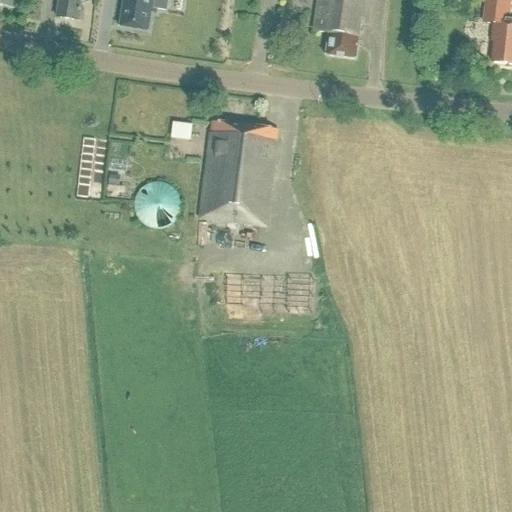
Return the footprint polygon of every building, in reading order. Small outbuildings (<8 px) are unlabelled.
[(0,0),(0,7),(10,9),(12,0),(0,0)] [(88,2),(87,0),(60,0),(58,18),(79,21),(82,1),(88,2)] [(158,0),(123,0),(119,30),(148,35),(150,26),(158,27),(160,14),(156,13),(158,0)] [(368,0),(318,0),(314,33),(328,35),(325,57),(356,61),(360,26),(365,27),(368,0)] [(511,19),(509,19),(511,0),(484,0),(482,25),(492,26),(490,43),(494,43),(491,65),(511,66),(511,19)] [(212,124),(200,220),(266,228),(277,132),(212,124)] [(168,186),(160,184),(149,185),(140,190),(135,197),(133,205),(134,215),(139,223),(147,228),(156,230),(168,228),(176,221),(180,213),(181,203),(177,194),(168,186)] [(227,281),(225,307),(250,308),(250,314),(313,317),(315,285),(227,281)]
